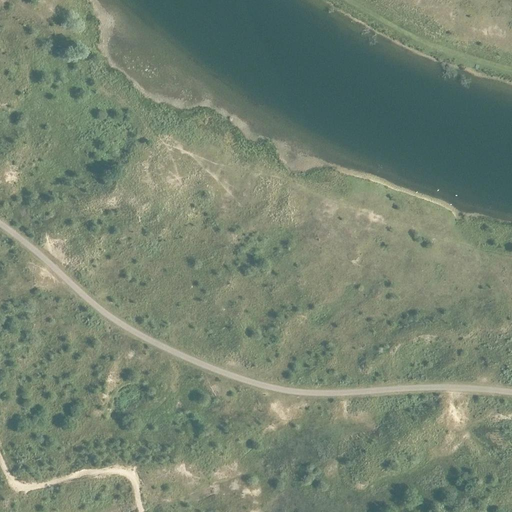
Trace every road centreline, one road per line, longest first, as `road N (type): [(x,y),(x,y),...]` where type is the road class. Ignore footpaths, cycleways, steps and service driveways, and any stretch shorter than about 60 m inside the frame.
road 1 (track): [(511,391),(306,392),(240,379),(132,331),(0,223)]
road 2 (unknown): [(141,511),(127,473),(85,472),(24,488),(9,479),(0,457)]
